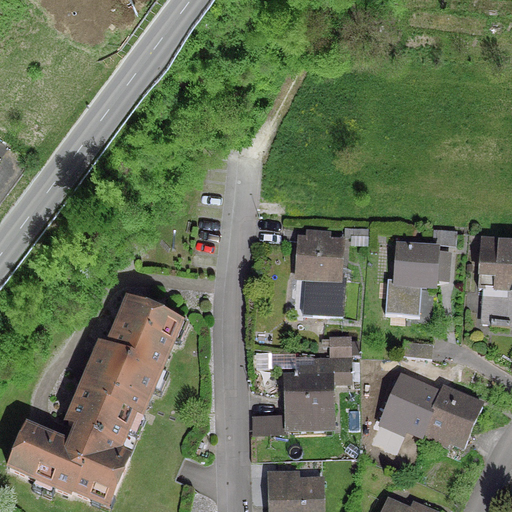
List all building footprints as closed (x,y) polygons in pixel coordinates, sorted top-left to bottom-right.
[(351,232),(351,240),(364,241),(364,233),(351,232)] [(453,249),(454,235),(431,233),(430,247),(453,249)] [(341,246),(296,243),(293,280),(313,281),(310,319),(340,321),(343,282),(338,282),(341,246)] [(479,275),(483,275),(480,326),(488,327),(488,330),(507,332),(507,326),(505,326),(507,292),(511,292),(511,245),(481,243),(479,275)] [(392,284),(385,284),(383,317),(411,319),(414,288),(432,289),(435,254),(395,251),(392,284)] [(65,429),(76,434),(117,451),(131,418),(138,421),(151,390),(148,388),(154,374),(157,375),(170,344),(166,342),(173,326),(126,306),(106,354),(98,351),(65,429)] [(346,343),(329,343),(329,358),(347,358),(346,343)] [(401,344),(399,371),(411,373),(413,361),(429,362),(431,348),(401,344)] [(282,380),(283,433),(331,432),(330,385),(348,385),(347,364),(313,365),(313,373),(302,373),(302,380),(294,380),(294,378),(292,378),(292,380),(282,380)] [(395,386),(380,422),(420,439),(422,433),(435,403),(395,386)] [(462,451),(480,410),(440,393),(435,403),(422,433),(462,451)] [(127,461),(115,456),(117,451),(76,434),(68,452),(23,433),(7,472),(38,486),(39,483),(53,489),(52,492),(68,498),(70,495),(89,504),(93,494),(110,501),(127,461)] [(266,511),(320,511),(320,485),(289,485),(289,477),(266,478),(266,511)]
